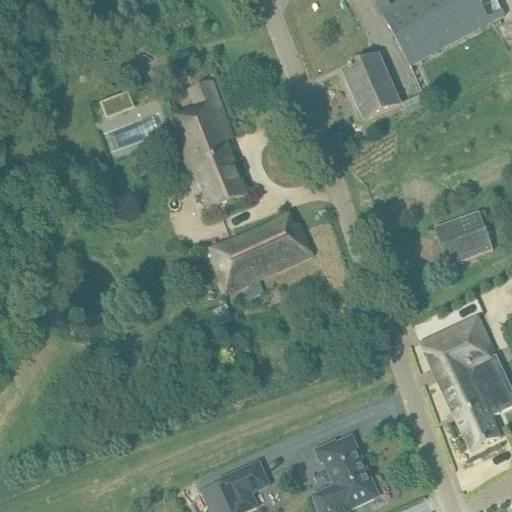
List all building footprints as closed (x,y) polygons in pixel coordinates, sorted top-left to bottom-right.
[(496,0),(402,0),(380,12),(408,67),(506,18),(496,0)] [(380,57),(361,65),(343,73),(356,103),(359,101),(363,109),(359,111),(364,123),(402,106),(380,57)] [(212,84),(193,91),(187,93),(195,114),(167,125),(186,176),(196,172),(212,212),(227,206),(246,198),(223,143),(233,140),(212,84)] [(289,216),(271,224),(215,249),(234,293),(313,258),(299,227),(295,229),(289,216)] [(476,216),(453,224),(434,231),(448,268),(467,261),(490,253),(476,216)] [(419,344),(438,385),(470,454),(501,439),(471,376),(492,366),(487,356),(493,353),(476,318),(419,344)] [(336,444),(316,452),(321,464),(324,463),(336,489),(327,493),(336,511),(337,511),(345,509),(346,511),(347,511),(375,500),(367,481),(369,480),(351,440),(337,447),(336,444)] [(272,488),(260,463),(217,482),(230,511),(253,511),(260,509),(254,496),(272,488)]
